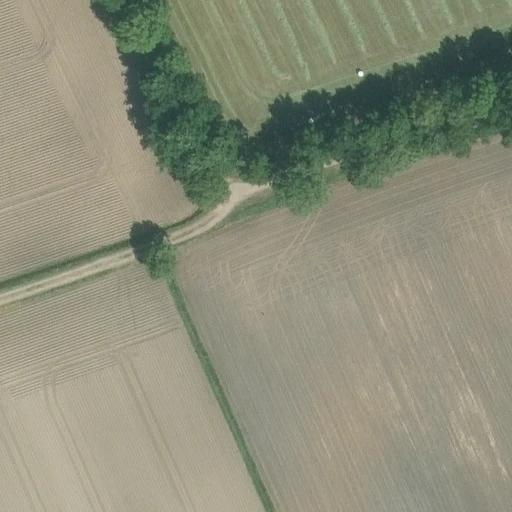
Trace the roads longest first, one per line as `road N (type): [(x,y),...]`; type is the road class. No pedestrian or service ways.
road 1 (unclassified): [(218,176),(511,87)]
road 2 (track): [(0,302),(186,236),(220,204),(218,176)]
road 3 (residential): [(130,0),(218,176)]
